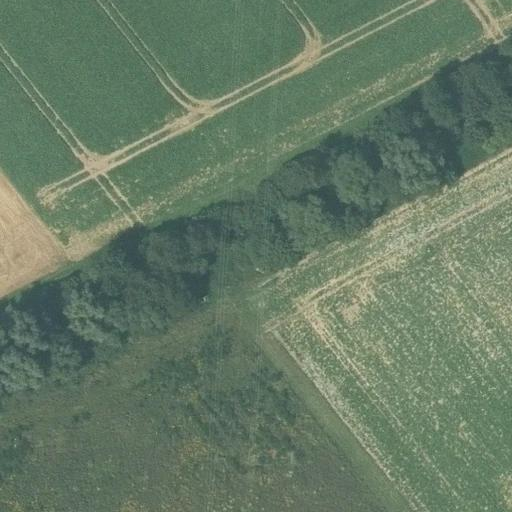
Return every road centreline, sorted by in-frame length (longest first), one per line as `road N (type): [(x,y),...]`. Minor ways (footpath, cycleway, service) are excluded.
road 1 (track): [(0,315),(511,45)]
road 2 (track): [(511,146),(0,409)]
